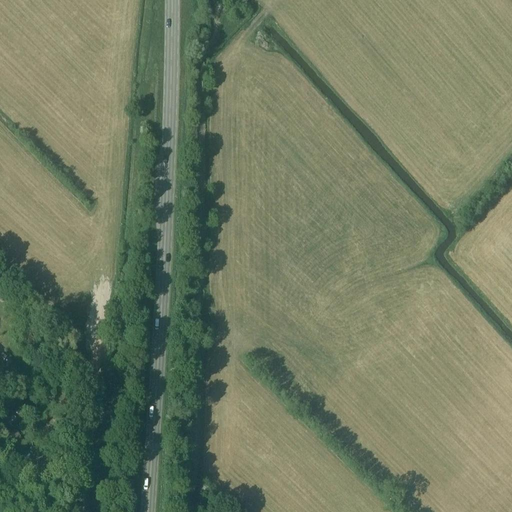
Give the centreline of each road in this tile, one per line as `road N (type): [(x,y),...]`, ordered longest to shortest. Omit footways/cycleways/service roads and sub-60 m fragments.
road 1 (primary): [(149,511),(171,0)]
road 2 (unclassified): [(79,511),(92,388)]
